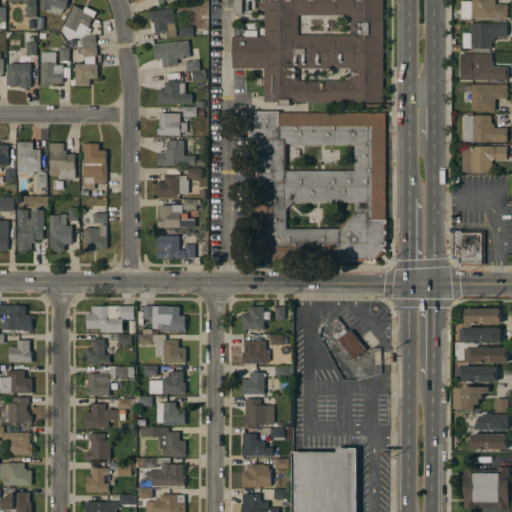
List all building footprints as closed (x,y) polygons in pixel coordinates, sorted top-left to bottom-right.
[(36,0),(36,17),(27,17),(27,4),(23,4),(23,0),(36,0)] [(42,0),(68,0),(66,10),(64,9),(63,11),(60,14),(49,11),(50,10),(40,8),(42,0)] [(383,0),(383,102),(290,103),(290,105),(279,105),(279,102),(264,102),(264,68),(232,68),(232,36),(244,36),(244,30),(257,30),(257,36),(265,36),(265,10),(259,10),(259,1),(265,1),(265,0),(242,0),(242,12),(234,12),(234,0),(383,0)] [(471,18),(471,17),(461,17),(461,1),(471,1),(471,0),(495,0),(495,4),(508,4),(508,18),(471,18)] [(74,5),(85,10),(84,12),(93,16),(88,27),(89,27),(86,34),(78,35),(74,33),(75,31),(65,25),(74,5)] [(173,8),(177,37),(167,39),(166,31),(156,33),(154,22),(152,23),(150,11),(173,8)] [(507,23),(507,36),(494,37),(494,41),(491,41),(491,49),(471,49),(471,48),(463,48),(463,33),(471,33),(471,23),(507,23)] [(179,37),(192,36),(192,26),(178,27),(179,37)] [(37,55),(38,55),(37,85),(31,85),(31,88),(22,88),(22,85),(9,85),(9,64),(10,64),(10,56),(9,56),(9,52),(23,52),(23,33),(37,33),(37,55)] [(82,37),(96,35),(97,45),(83,47),(82,37)] [(188,40),(190,57),(177,59),(178,64),(163,66),(162,59),(155,60),(153,45),(188,40)] [(84,58),(83,48),(97,47),(98,57),(84,58)] [(60,48),(70,48),(69,62),(59,62),(60,48)] [(41,52),(56,52),(56,65),(64,65),(64,72),(63,72),(63,83),(52,83),(52,85),(41,85),(41,52)] [(471,80),(471,78),(465,78),(465,70),(471,70),(471,54),(492,53),(492,62),(493,62),(493,66),(507,66),(507,68),(508,68),(508,78),(507,78),(507,80),(471,80)] [(185,62),(199,61),(200,70),(186,72),(185,62)] [(76,63),(98,63),(98,79),(90,79),(90,86),(75,86),(76,63)] [(158,104),(158,89),(165,89),(165,81),(179,81),(180,83),(185,83),(186,94),(192,94),(192,103),(158,104)] [(471,93),(463,93),(463,85),(472,85),(472,84),(508,84),(507,99),(495,98),(495,111),(471,111),(471,93)] [(183,107),(196,107),(196,116),(183,116),(183,107)] [(339,261),(339,260),(255,260),(255,186),(256,186),(255,141),(249,141),(249,119),(251,119),(251,112),(279,111),(279,113),(385,113),(385,220),(386,220),(387,250),(376,261),(339,261)] [(158,135),(158,124),(160,124),(160,113),(180,113),(180,122),(187,122),(187,132),(180,132),(180,135),(158,135)] [(464,115),(491,115),(491,123),(494,123),(494,127),(507,128),(507,131),(508,131),(508,138),(507,138),(507,142),(464,141),(464,115)] [(158,166),(158,152),(165,152),(165,148),(169,148),(169,140),(184,140),(184,149),(190,149),(190,156),(195,156),(195,165),(158,166)] [(18,142),(33,142),(33,150),(41,150),(41,171),(34,171),(34,174),(18,174),(18,142)] [(76,179),(59,179),(59,175),(50,175),(50,168),(51,168),(51,152),(50,152),(50,143),(64,143),(64,151),(67,151),(67,154),(75,154),(76,179)] [(85,143),(99,143),(99,150),(106,150),(106,164),(107,164),(107,183),(95,183),(95,189),(85,188),(85,183),(84,183),(85,143)] [(0,145),(8,145),(8,164),(2,164),(2,165),(0,165),(0,145)] [(462,146),(507,146),(507,160),(492,160),(492,172),(462,172),(462,146)] [(15,182),(5,182),(5,168),(15,168),(15,182)] [(157,197),(157,182),(164,182),(164,174),(168,174),(168,168),(180,168),(180,175),(179,175),(179,176),(186,176),(186,180),(189,180),(189,194),(179,194),(179,197),(157,197)] [(201,169),(201,179),(187,178),(187,168),(201,169)] [(37,173),(47,173),(47,187),(43,187),(43,191),(38,191),(38,187),(37,187),(37,173)] [(63,181),(63,190),(52,190),(52,181),(63,181)] [(0,211),(0,197),(14,197),(14,211),(0,211)] [(183,209),(183,199),(197,199),(197,209),(183,209)] [(158,227),(158,216),(160,216),(160,206),(172,205),(182,205),(182,213),(180,213),(180,219),(195,219),(195,227),(158,227)] [(69,207),(79,208),(79,221),(69,221),(69,207)] [(45,225),(43,225),(43,239),(35,239),(35,243),(31,243),(32,250),(18,251),(18,242),(19,242),(18,227),(18,210),(28,210),(29,219),(32,218),(31,210),(44,210),(45,225)] [(93,223),(93,213),(107,213),(107,223),(93,223)] [(50,215),(60,215),(60,226),(72,226),(72,244),(65,244),(65,251),(50,251),(50,215)] [(0,220),(9,220),(9,237),(8,237),(8,250),(0,250),(0,220)] [(107,249),(96,249),(96,251),(86,252),(85,228),(99,228),(99,225),(107,225),(107,249)] [(484,266),(457,266),(457,260),(451,260),(451,231),(484,231),(484,266)] [(169,258),(169,261),(161,261),(161,258),(158,258),(158,236),(179,236),(180,250),(186,250),(186,244),(195,244),(196,258),(169,258)] [(0,305),(26,306),(26,315),(32,315),(32,330),(1,330),(1,322),(5,322),(5,314),(0,314),(0,305)] [(101,331),(101,328),(87,328),(87,313),(92,313),(92,306),(135,306),(135,331),(101,331)] [(180,306),(180,316),(185,316),(185,331),(163,331),(163,329),(158,329),(158,328),(152,328),(152,319),(144,319),(144,306),(180,306)] [(242,329),(242,314),(250,314),(250,307),(264,307),(264,329),(242,329)] [(276,320),(276,307),(286,307),(285,320),(276,320)] [(500,309),(500,314),(501,314),(501,324),(466,324),(466,308),(500,309)] [(339,339),(350,330),(351,331),(355,327),(365,339),(361,342),(366,349),(354,358),(339,339)] [(459,328),(500,328),(500,333),(501,333),(501,342),(459,342),(459,328)] [(163,363),(163,357),(157,356),(157,342),(153,342),(153,344),(139,344),(139,334),(143,334),(143,329),(152,329),(152,335),(166,335),(166,340),(179,340),(179,347),(186,347),(186,363),(163,363)] [(132,346),(118,346),(118,335),(132,335),(132,346)] [(292,335),(292,344),(284,344),(284,345),(271,345),(271,335),(292,335)] [(86,364),(86,348),(92,348),(92,339),(105,339),(105,355),(110,355),(110,364),(86,364)] [(9,361),(9,346),(17,346),(17,340),(30,340),(29,351),(31,351),(31,362),(9,361)] [(266,364),(242,364),(242,352),(244,352),(244,341),(265,341),(266,364)] [(464,361),(465,349),(472,349),(472,347),(507,348),(507,353),(508,353),(508,363),(464,361)] [(144,375),(144,365),(158,366),(158,375),(144,375)] [(293,366),(293,376),(275,376),(275,366),(293,366)] [(127,367),(115,367),(115,377),(127,377),(127,367)] [(462,382),(462,376),(452,376),(452,368),(456,368),(456,367),(496,367),(496,372),(497,372),(497,382),(462,382)] [(25,370),(25,378),(32,378),(32,393),(0,393),(0,377),(7,377),(7,370),(25,370)] [(149,393),(149,380),(162,380),(162,378),(168,378),(168,372),(170,372),(170,371),(183,371),(183,382),(186,382),(186,393),(149,393)] [(264,394),(243,394),(243,379),(250,379),(250,377),(252,377),(252,372),(264,372),(264,394)] [(87,395),(87,387),(86,387),(86,385),(89,385),(88,373),(109,373),(109,395),(87,395)] [(462,387),(489,387),(489,392),(483,392),(483,398),(479,398),(479,404),(474,404),(474,409),(462,409),(462,387)] [(453,409),(453,388),(462,388),(462,409),(453,409)] [(138,408),(138,396),(153,397),(153,408),(138,408)] [(1,403),(13,403),(13,397),(29,397),(29,404),(27,404),(27,412),(29,412),(29,415),(31,415),(31,423),(26,424),(26,423),(1,423),(1,403)] [(135,398),(135,410),(132,410),(132,409),(118,409),(118,398),(135,398)] [(243,425),(243,416),(244,416),(244,414),(247,414),(247,406),(245,406),(245,399),(261,399),(261,405),(274,405),(274,425),(243,425)] [(508,412),(495,412),(495,399),(508,399),(508,412)] [(164,424),(164,422),(157,422),(157,403),(163,403),(163,402),(176,402),(176,408),(177,408),(177,409),(185,409),(185,424),(164,424)] [(87,428),(87,412),(92,412),(92,403),(105,404),(105,409),(119,409),(119,420),(109,420),(109,428),(87,428)] [(482,415),(509,415),(509,425),(508,425),(508,430),(477,430),(477,420),(479,420),(479,417),(482,415)] [(0,426),(4,426),(4,427),(30,427),(30,443),(32,443),(32,455),(8,455),(8,441),(5,441),(5,443),(0,443),(0,426)] [(162,456),(162,449),(159,449),(159,440),(157,440),(157,436),(140,437),(140,427),(169,427),(169,431),(179,431),(179,441),(185,441),(185,456),(162,456)] [(270,428),(285,428),(285,438),(270,438),(270,428)] [(86,460),(86,451),(89,451),(89,449),(91,449),(91,440),(89,440),(89,433),(105,433),(105,440),(110,439),(110,441),(112,441),(112,444),(110,444),(110,459),(86,460)] [(242,456),(242,445),(244,445),(244,434),(257,434),(257,441),(265,441),(265,456),(242,456)] [(472,449),(472,434),(506,435),(506,440),(508,440),(508,450),(472,449)] [(292,511),(292,452),(337,452),(337,448),(357,448),(357,511),(292,511)] [(172,458),(172,464),(183,464),(183,475),(186,475),(186,478),(185,478),(185,486),(153,486),(153,480),(147,480),(147,470),(159,470),(159,469),(161,469),(161,464),(157,464),(157,468),(138,468),(138,458),(172,458)] [(289,459),(288,471),(275,470),(275,459),(289,459)] [(3,485),(3,479),(0,479),(0,463),(6,463),(6,462),(24,462),(24,470),(32,470),(32,485),(3,485)] [(118,476),(118,463),(131,463),(131,476),(118,476)] [(242,487),(242,472),(246,472),(247,466),(249,466),(249,464),(264,464),(264,465),(269,465),(269,469),(271,469),(271,487),(242,487)] [(509,508),(497,508),(497,505),(476,505),(476,508),(463,508),(464,466),(476,466),(476,470),(497,470),(497,467),(510,467),(509,508)] [(86,492),(86,477),(92,477),(92,468),(104,468),(104,469),(109,469),(109,475),(104,475),(104,483),(109,483),(109,492),(86,492)] [(273,489),(289,490),(288,500),(273,500),(273,489)] [(138,499),(138,490),(152,490),(152,499),(138,499)] [(3,511),(3,510),(1,510),(1,498),(9,498),(9,493),(30,493),(30,502),(32,502),(32,511),(3,511)] [(86,511),(86,510),(85,510),(85,501),(119,501),(119,494),(134,494),(134,495),(135,495),(135,504),(120,504),(120,508),(116,508),(116,511),(86,511)] [(146,511),(146,501),(154,501),(154,500),(160,500),(160,494),(178,494),(178,502),(185,502),(185,511),(146,511)] [(242,511),(242,503),(248,503),(248,494),(260,494),(260,496),(267,496),(267,507),(279,507),(279,511),(242,511)]
